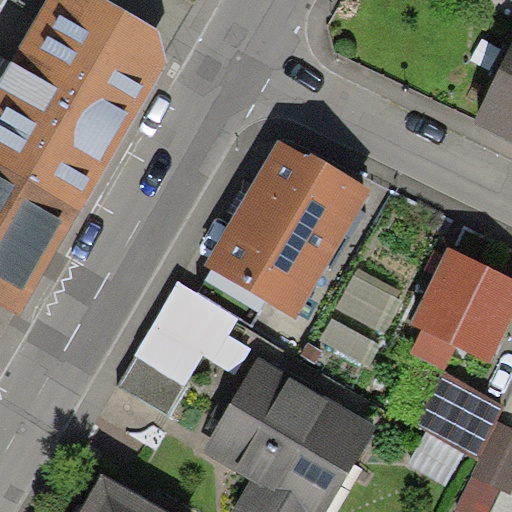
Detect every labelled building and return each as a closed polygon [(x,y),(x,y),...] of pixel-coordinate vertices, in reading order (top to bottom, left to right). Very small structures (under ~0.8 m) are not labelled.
[(152,36),(87,0),(75,0),(43,52),(21,56),(0,90),(0,169),(74,214),(163,66),(152,36)] [(511,53),(483,113),(511,127),(511,53)] [(310,165),(282,147),(217,267),(299,311),(369,191),(316,160),(310,165)] [(0,169),(0,301),(21,309),(74,214),(0,169)] [(511,302),(511,278),(454,251),(418,325),(426,329),(416,351),(445,365),(456,343),(486,358),(511,302)] [(268,302),(214,270),(201,293),(255,325),(268,302)] [(240,321),(182,285),(118,388),(171,418),(192,394),(186,386),(205,355),(217,359),(240,321)] [(214,452),(257,477),(236,511),(323,511),(326,508),(309,498),(355,420),(262,366),(246,392),(235,386),(218,416),(230,423),(214,452)] [(501,412),(451,386),(428,431),(478,457),(501,412)] [(150,511),(105,486),(90,511),(150,511)]
